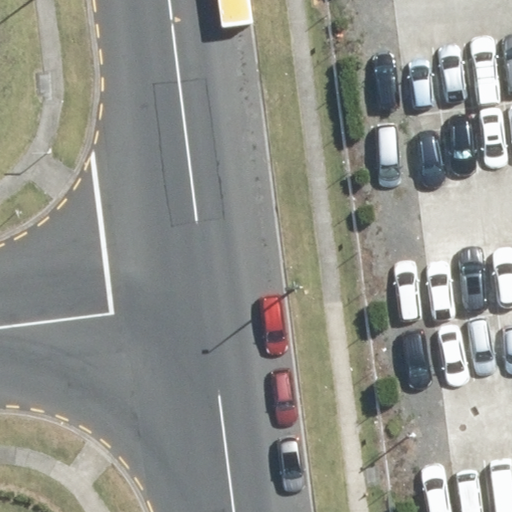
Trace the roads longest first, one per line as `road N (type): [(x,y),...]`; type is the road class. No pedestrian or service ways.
road 1 (tertiary): [(204,304),(167,0)]
road 2 (tertiary): [(231,511),(204,304)]
road 3 (unclassified): [(0,328),(204,304)]
